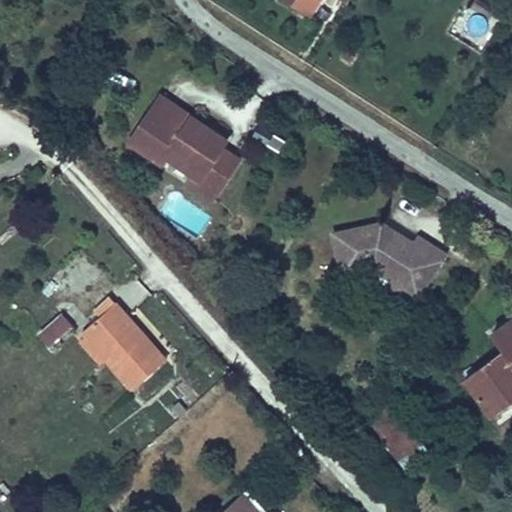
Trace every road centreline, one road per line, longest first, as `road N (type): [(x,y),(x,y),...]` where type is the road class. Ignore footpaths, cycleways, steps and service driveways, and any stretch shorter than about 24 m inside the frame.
road 1 (track): [(363,511),(61,163)]
road 2 (residential): [(187,0),(511,221)]
